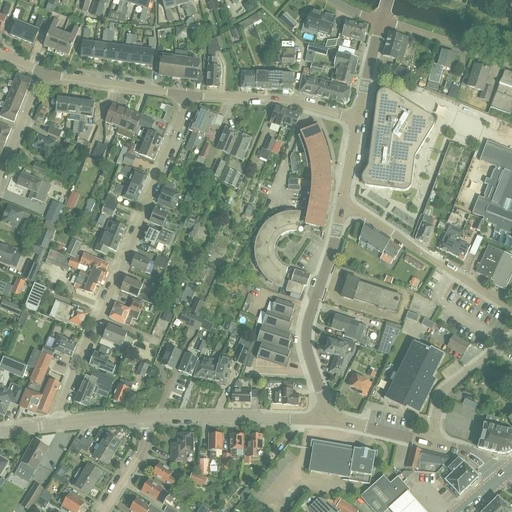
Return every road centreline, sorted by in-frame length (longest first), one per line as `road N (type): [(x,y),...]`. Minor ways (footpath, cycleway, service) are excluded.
road 1 (residential): [(61,423),(68,388),(187,95)]
road 2 (residential): [(328,420),(305,332),(341,201)]
road 3 (residential): [(341,201),(511,311)]
road 4 (tertiary): [(144,416),(328,420)]
road 5 (residential): [(355,118),(281,98),(187,95)]
road 6 (residential): [(187,95),(44,73)]
road 7 (residential): [(430,442),(447,384),(511,335)]
road 8 (residential): [(511,62),(379,18)]
